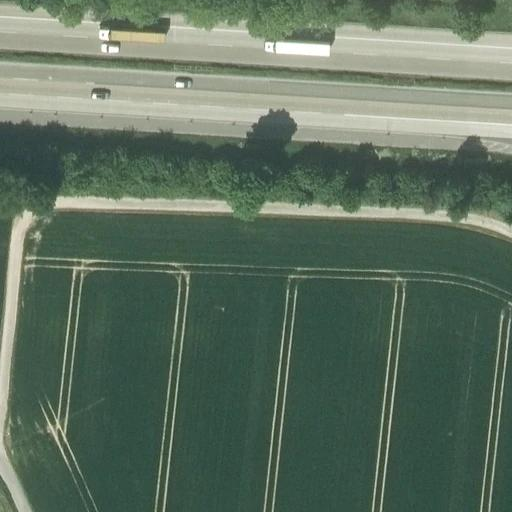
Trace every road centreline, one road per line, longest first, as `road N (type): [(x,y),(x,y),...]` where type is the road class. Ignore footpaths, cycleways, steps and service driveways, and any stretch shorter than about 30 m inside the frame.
road 1 (motorway): [(511,70),(0,41)]
road 2 (motorway): [(0,87),(511,115)]
